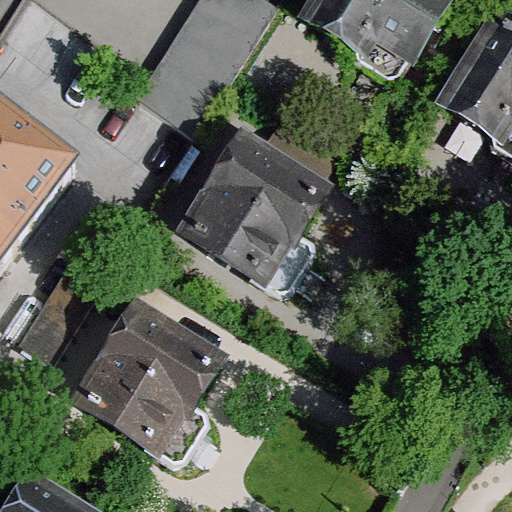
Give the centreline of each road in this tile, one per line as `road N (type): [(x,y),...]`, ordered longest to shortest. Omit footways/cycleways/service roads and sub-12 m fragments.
road 1 (track): [(511,257),(354,158)]
road 2 (residential): [(428,511),(511,365)]
